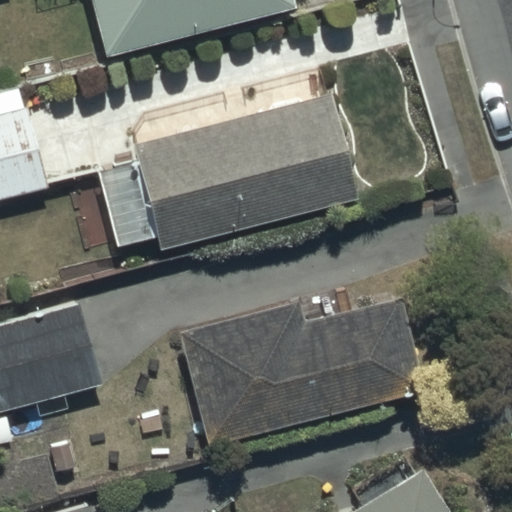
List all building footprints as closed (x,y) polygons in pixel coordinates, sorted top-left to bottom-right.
[(71,0),(89,60),(277,9),(274,0),(71,0)] [(318,93),(116,148),(145,253),(346,198),(318,93)] [(0,109),(0,196),(37,189),(19,105),(0,109)] [(291,303),(165,335),(195,452),(409,397),(383,296),(295,318),(291,303)] [(0,322),(0,413),(92,389),(69,304),(0,322)] [(343,511),(435,511),(409,470),(343,511)]
